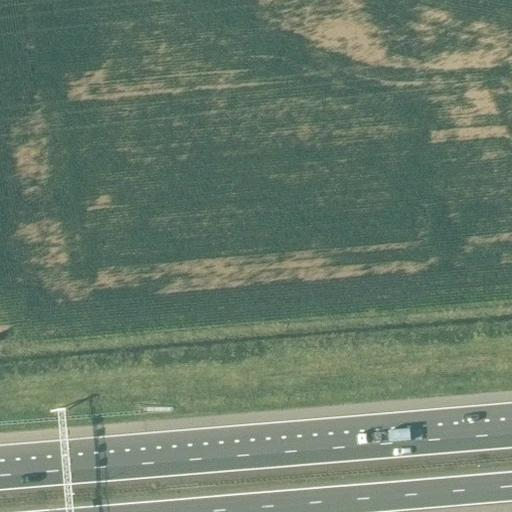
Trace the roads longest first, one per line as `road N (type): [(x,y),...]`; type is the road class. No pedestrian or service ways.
road 1 (motorway): [(511,436),(0,476)]
road 2 (motorway): [(198,511),(511,487)]
